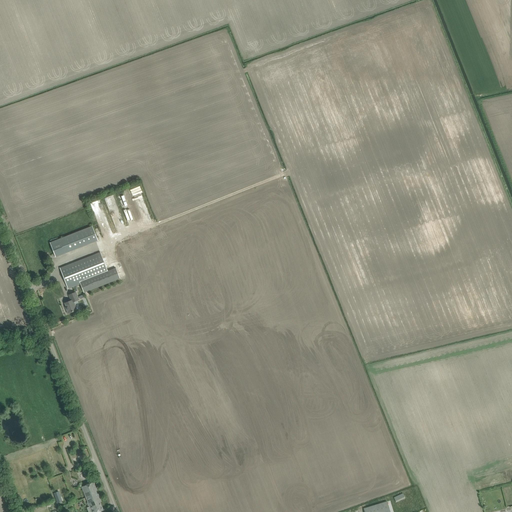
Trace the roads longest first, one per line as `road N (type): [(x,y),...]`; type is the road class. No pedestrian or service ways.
road 1 (unclassified): [(119,511),(0,206)]
road 2 (track): [(291,168),(100,246)]
